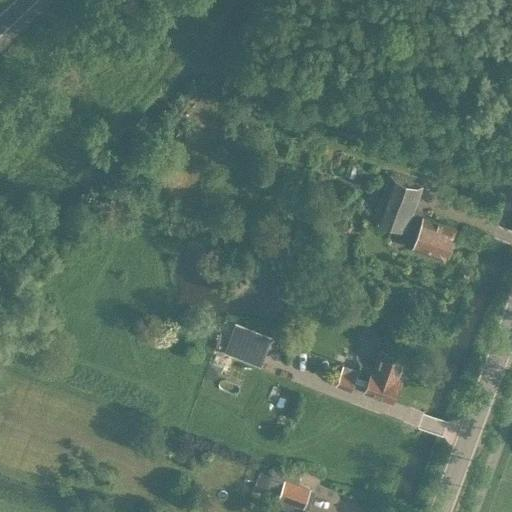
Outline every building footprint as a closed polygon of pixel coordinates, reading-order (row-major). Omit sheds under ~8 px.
[(389,174),(373,219),(406,231),(415,234),(422,216),(413,212),(422,186),(389,174)] [(444,259),(456,228),(422,216),(415,234),(411,246),(444,259)] [(273,336),(236,322),(224,353),(262,367),(273,336)] [(345,365),(339,385),(352,390),(354,381),(366,385),(364,393),(392,403),(401,379),(398,378),(406,357),(381,348),(374,369),(360,364),(358,370),(345,365)] [(272,473),(265,492),(277,497),(276,499),(294,505),(291,511),(314,511),(302,507),(310,488),(272,473)]
